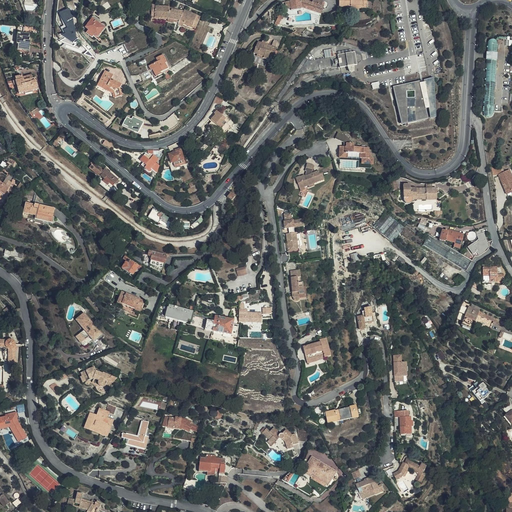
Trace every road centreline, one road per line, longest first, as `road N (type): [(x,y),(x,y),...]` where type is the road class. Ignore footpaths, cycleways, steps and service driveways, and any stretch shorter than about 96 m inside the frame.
road 1 (residential): [(288,112),(302,128),(263,185),(297,364),(295,400),(310,404),(359,380),(363,345),(373,338),(385,371)]
road 2 (residential): [(0,273),(22,295),(32,416),(50,455),(78,477),(123,494),(207,511)]
road 3 (tertiary): [(288,112),(212,199),(180,211),(73,129),(61,108)]
road 4 (tertiary): [(61,108),(135,146),(178,136),(208,101),(249,0)]
road 5 (tertiary): [(465,115),(456,162),(424,174),(398,160),(352,100),(318,95),(288,112)]
road 6 (residential): [(465,115),(478,129),(490,223),(511,274)]
road 7 (unknown): [(64,216),(85,250),(86,281),(0,237)]
